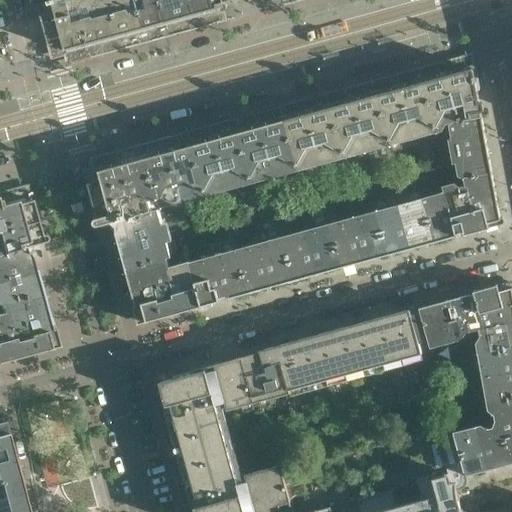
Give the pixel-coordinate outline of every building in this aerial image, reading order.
[(90,46),(80,11),(73,13),(74,15),(58,19),(52,0),(38,0),(51,48),(54,47),(56,51),(62,49),(63,51),(68,49),(69,52),(90,46)] [(91,8),(95,0),(52,0),(58,19),(74,15),(73,13),(80,11),(91,8)] [(122,38),(111,0),(95,0),(91,8),(80,11),(90,46),(122,38)] [(145,31),(136,0),(111,0),(122,38),(145,31)] [(168,25),(160,0),(136,0),(145,31),(168,25)] [(199,16),(194,0),(160,0),(168,25),(199,16)] [(194,0),(199,16),(220,11),(221,11),(222,11),(223,11),(224,11),(225,10),(226,9),(226,8),(226,7),(226,6),(225,2),(232,0),(194,0)] [(482,118),(474,72),(473,67),(446,74),(459,122),(482,118)] [(459,122),(446,74),(423,80),(436,128),(453,124),(453,123),(459,122)] [(436,128),(423,80),(399,87),(414,140),(437,133),(436,128)] [(414,140),(399,87),(376,93),(391,146),(414,140)] [(391,146),(376,93),(353,99),(368,152),(391,146)] [(368,152),(353,99),(330,105),(344,159),(368,152)] [(344,159),(330,105),(307,112),(321,165),(344,159)] [(321,165),(307,112),(284,118),(298,171),(321,165)] [(298,171),(284,118),(260,124),(275,178),(298,171)] [(487,145),(482,118),(459,122),(453,123),(453,124),(456,139),(450,140),(452,152),(487,145)] [(275,178),(260,124),(237,131),(252,184),(275,178)] [(252,184),(237,131),(214,137),(229,190),(252,184)] [(229,190),(214,137),(191,143),(205,196),(229,190)] [(205,196),(191,143),(145,156),(159,209),(205,196)] [(492,173),(487,145),(452,152),(454,164),(460,162),(463,178),(492,173)] [(159,209),(145,156),(121,162),(136,215),(156,210),(159,209)] [(136,215),(121,162),(92,170),(88,179),(100,226),(104,228),(115,225),(114,221),(136,215)] [(501,224),(492,173),(463,178),(462,186),(466,188),(477,231),(501,224)] [(477,231),(466,188),(462,186),(441,192),(443,198),(454,237),(477,231)] [(41,242),(27,192),(22,189),(0,195),(0,253),(27,246),(28,248),(39,244),(41,242)] [(454,237),(443,198),(420,205),(431,243),(454,237)] [(431,243),(420,205),(397,211),(408,250),(431,243)] [(162,233),(156,210),(136,215),(114,221),(115,225),(120,245),(162,233)] [(408,250),(397,211),(374,217),(385,256),(408,250)] [(385,256),(374,217),(351,224),(361,262),(385,256)] [(361,262),(351,224),(328,230),(338,269),(361,262)] [(338,269),(328,230),(305,236),(315,275),(338,269)] [(169,257),(162,233),(120,245),(127,268),(165,257),(166,257),(169,257)] [(315,275),(305,236),(281,243),(292,281),(315,275)] [(292,281),(281,243),(258,249),(269,288),(292,281)] [(0,278),(34,269),(28,248),(27,246),(0,253),(0,278)] [(269,288),(258,249),(235,255),(246,294),(269,288)] [(246,294),(235,255),(212,262),(223,300),(246,294)] [(169,285),(165,272),(168,266),(166,257),(165,257),(127,268),(135,299),(154,294),(153,290),(169,285)] [(199,307),(189,268),(187,261),(168,266),(165,272),(169,285),(176,313),(199,307)] [(212,262),(189,268),(199,307),(223,300),(212,262)] [(0,303),(40,292),(34,269),(0,278),(0,303)] [(511,323),(511,283),(475,293),(485,328),(511,323)] [(176,313),(169,285),(153,290),(154,294),(135,299),(142,323),(176,313)] [(48,324),(40,292),(0,303),(0,305),(2,313),(5,315),(9,329),(25,325),(27,330),(48,324)] [(485,328),(475,293),(448,300),(458,335),(479,329),(485,328)] [(458,335),(448,300),(420,308),(430,343),(458,335)] [(291,389),(422,353),(411,313),(410,309),(260,350),(261,352),(241,357),(254,403),(292,393),(291,389)] [(0,361),(17,357),(9,329),(5,315),(2,313),(0,313),(0,361)] [(511,347),(511,323),(485,328),(479,329),(483,353),(511,347)] [(55,346),(48,324),(27,330),(25,325),(9,329),(17,357),(55,346)] [(511,371),(511,347),(483,353),(488,376),(511,371)] [(245,486),(223,407),(227,406),(228,410),(254,403),(241,357),(192,371),(192,372),(193,372),(194,373),(161,382),(164,394),(163,395),(162,394),(161,394),(193,511),(281,511),(293,509),(282,468),(246,478),(248,485),(245,486)] [(511,396),(511,371),(488,376),(492,400),(511,396)] [(511,420),(511,396),(492,400),(496,421),(502,422),(511,420)] [(511,420),(502,422),(511,458),(511,420)] [(511,463),(511,458),(502,422),(496,421),(494,426),(479,430),(490,470),(511,463)] [(0,447),(9,445),(3,422),(0,423),(0,447)] [(490,470),(479,430),(455,437),(462,462),(466,476),(490,470)] [(0,481),(18,476),(9,445),(0,447),(0,481)] [(465,511),(459,489),(461,488),(462,487),(464,486),(465,485),(466,483),(466,482),(466,480),(467,479),(466,477),(466,476),(462,462),(446,466),(448,474),(418,482),(423,499),(396,507),(391,490),(357,499),(361,511),(331,511),(331,507),(311,511),(465,511)] [(0,506),(24,500),(18,476),(0,481),(0,506)] [(306,492),(301,478),(287,482),(291,496),(306,492)] [(0,511),(27,511),(24,500),(0,506),(0,511)]
